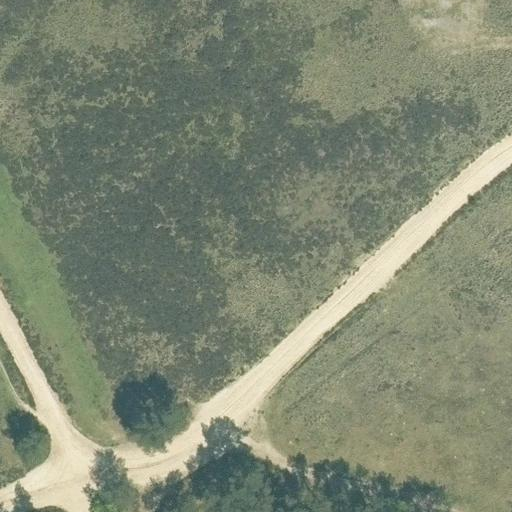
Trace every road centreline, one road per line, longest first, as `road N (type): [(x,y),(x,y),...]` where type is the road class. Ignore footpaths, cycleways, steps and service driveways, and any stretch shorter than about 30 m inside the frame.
road 1 (track): [(0,511),(208,433),(511,150)]
road 2 (track): [(81,511),(81,479),(0,313)]
